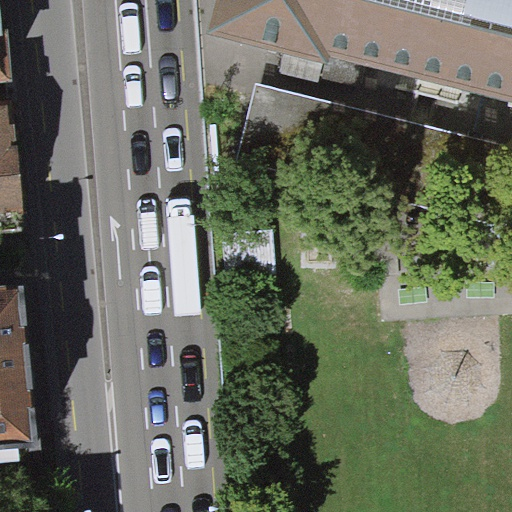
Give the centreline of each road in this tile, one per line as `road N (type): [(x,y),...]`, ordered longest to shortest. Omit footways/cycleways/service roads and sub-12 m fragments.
road 1 (primary): [(104,0),(146,511)]
road 2 (unknown): [(511,316),(475,335),(457,375),(466,511)]
